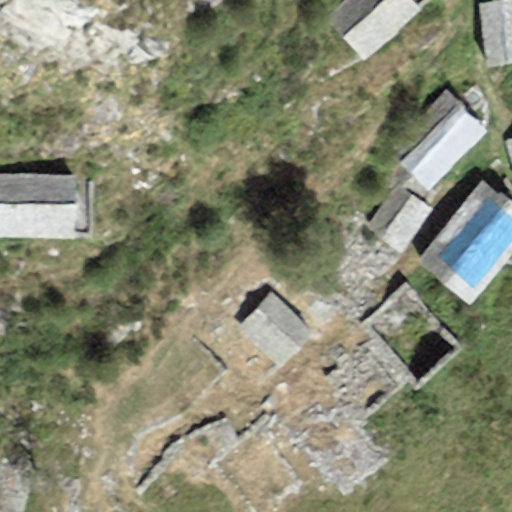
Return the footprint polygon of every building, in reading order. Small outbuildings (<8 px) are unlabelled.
[(363,61),(420,9),(412,0),(345,0),(324,19),(363,61)] [(511,0),(489,0),(476,2),(484,66),(511,61),(511,0)] [(428,193),(486,132),(442,90),(384,151),(428,193)] [(0,235),(74,236),(75,175),(0,174),(0,235)] [(414,263),(468,307),(511,252),(511,205),(481,181),(414,263)] [(400,255),(431,211),(394,186),(363,230),(400,255)] [(237,330),(274,367),(308,332),(271,295),(237,330)] [(19,511),(29,484),(1,474),(0,476),(0,511),(2,511),(19,511)]
